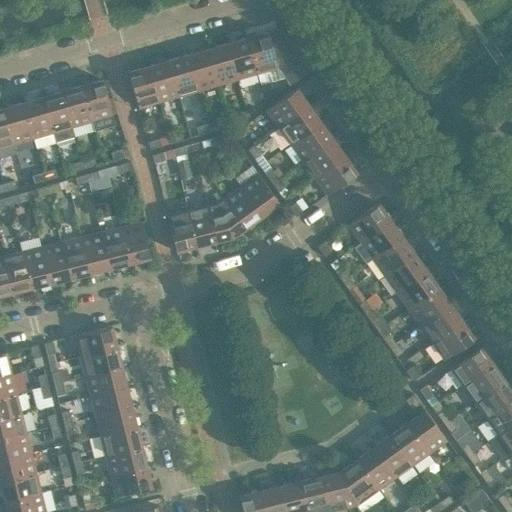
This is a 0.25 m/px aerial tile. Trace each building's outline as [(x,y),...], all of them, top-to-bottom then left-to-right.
[(280,27),(246,37),(256,73),(277,67),(273,55),(270,42),(284,33),(280,27)] [(284,33),(270,42),(273,55),(291,43),(284,33)] [(246,37),(226,43),(237,79),(256,73),(246,37)] [(226,43),(207,49),(217,85),(237,79),(226,43)] [(291,43),(273,55),(277,67),(297,52),(291,43)] [(207,49),(187,54),(198,90),(217,85),(207,49)] [(297,52),(277,67),(284,77),(294,69),(304,62),(297,52)] [(187,54),(168,60),(178,96),(198,90),(187,54)] [(168,60),(148,66),(158,102),(178,96),(168,60)] [(304,62),(294,69),(300,77),(310,70),(304,62)] [(148,66),(127,72),(138,108),(158,102),(148,66)] [(294,69),(284,77),(289,85),(300,77),(294,69)] [(314,75),(304,82),(308,88),(318,81),(314,75)] [(102,79),(81,85),(91,121),(94,130),(115,124),(102,79)] [(81,85),(61,91),(72,127),(91,121),(81,85)] [(296,88),(265,109),(278,127),(308,105),(296,88)] [(61,91),(42,97),(52,132),(55,142),(74,136),(72,127),(61,91)] [(42,97),(22,102),(32,138),(52,132),(42,97)] [(22,102),(2,108),(13,144),(32,138),(22,102)] [(308,105),(278,127),(290,144),(320,122),(308,105)] [(2,108),(0,108),(0,157),(16,154),(13,144),(2,108)] [(218,121),(207,124),(209,132),(221,128),(218,121)] [(320,122),(290,144),(302,160),(332,138),(320,122)] [(209,132),(207,124),(196,127),(198,135),(209,132)] [(168,135),(170,143),(182,140),(179,132),(168,135)] [(222,134),(211,137),(213,145),(225,142),(222,134)] [(211,137),(200,141),(202,148),(213,145),(211,137)] [(159,138),(147,141),(150,149),(161,146),(159,138)] [(332,138),(302,160),(313,177),(344,155),(332,138)] [(254,144),(247,149),(254,159),(261,154),(254,144)] [(183,146),(172,149),(174,157),(186,153),(183,146)] [(110,152),(113,160),(124,156),(122,149),(110,152)] [(163,152),(151,155),(153,163),(165,159),(163,152)] [(344,155),(313,177),(326,194),(356,173),(344,155)] [(93,157),(82,161),(84,168),(95,165),(93,157)] [(191,177),(187,160),(176,163),(180,179),(191,177)] [(70,164),(73,171),(84,168),(82,161),(70,164)] [(126,162),(114,166),(117,173),(128,170),(126,162)] [(270,168),(264,172),(271,182),(277,177),(270,168)] [(54,169),(42,172),(44,180),(56,176),(54,169)] [(97,171),(85,174),(87,182),(99,178),(97,171)] [(31,175),(33,183),(44,180),(42,172),(31,175)] [(279,203),(257,173),(239,186),(261,216),(279,203)] [(85,174),(74,177),(77,185),(87,182),(85,174)] [(277,177),(271,182),(278,192),(284,187),(277,177)] [(14,180),(3,183),(5,191),(16,188),(14,180)] [(58,182),(45,186),(48,193),(60,190),(58,182)] [(45,186),(35,188),(37,196),(48,193),(45,186)] [(261,216),(239,186),(223,197),(244,228),(261,216)] [(17,194),(6,197),(9,205),(20,201),(17,194)] [(0,207),(9,205),(6,197),(0,198),(0,207)] [(215,203),(207,205),(216,241),(232,237),(244,228),(223,197),(215,203)] [(300,198),(295,202),(302,212),(307,208),(300,198)] [(295,202),(288,206),(295,216),(302,212),(295,202)] [(378,202),(347,224),(360,242),(390,220),(378,202)] [(207,205),(187,210),(196,246),(216,241),(207,205)] [(187,210),(166,215),(175,251),(196,246),(187,210)] [(275,216),(277,220),(282,226),(290,220),(283,210),(275,216)] [(360,242),(354,246),(365,263),(372,258),(402,237),(402,236),(390,220),(360,242)] [(141,221),(120,227),(129,263),(150,258),(141,221)] [(120,227),(100,232),(109,268),(129,263),(120,227)] [(100,232),(80,236),(89,273),(109,268),(100,232)] [(80,236),(60,241),(69,278),(89,273),(80,236)] [(402,237),(372,258),(384,275),(414,253),(402,237)] [(60,241),(41,246),(50,283),(69,278),(60,241)] [(330,251),(323,242),(317,246),(324,256),(330,251)] [(41,246),(21,251),(30,288),(50,283),(41,246)] [(21,251),(1,256),(10,292),(30,288),(21,251)] [(307,261),(312,257),(308,252),(303,256),(307,261)] [(414,253),(384,275),(396,292),(426,270),(414,253)] [(1,256),(0,256),(0,294),(10,292),(1,256)] [(341,266),(334,271),(341,280),(347,276),(341,266)] [(426,270),(396,292),(407,308),(438,286),(426,270)] [(359,292),(354,285),(347,276),(341,280),(353,297),(359,292)] [(438,286),(407,308),(419,325),(450,303),(438,286)] [(371,309),(359,292),(353,297),(365,313),(371,309)] [(450,303),(419,325),(431,341),(461,320),(450,303)] [(378,319),(371,309),(365,313),(372,323),(378,319)] [(461,320),(431,341),(444,359),(474,337),(461,320)] [(111,326),(75,335),(80,356),(116,347),(111,326)] [(388,333),(381,337),(388,347),(395,342),(388,333)] [(51,341),(43,343),(46,354),(54,352),(51,341)] [(402,352),(395,342),(388,347),(395,356),(402,352)] [(37,344),(29,346),(32,358),(40,356),(37,344)] [(480,345),(449,367),(462,385),(492,363),(480,345)] [(116,347),(80,356),(85,376),(121,367),(116,347)] [(5,352),(0,353),(0,375),(10,373),(5,352)] [(492,363),(462,385),(474,401),(504,380),(492,363)] [(412,366),(405,370),(412,380),(419,376),(412,366)] [(121,367),(85,376),(90,395),(126,386),(121,367)] [(58,370),(50,372),(53,383),(61,381),(58,370)] [(10,373),(0,375),(0,396),(15,393),(10,373)] [(37,376),(39,386),(47,384),(45,374),(37,376)] [(511,390),(504,380),(474,401),(486,418),(511,399),(511,390)] [(61,381),(53,383),(56,395),(64,393),(61,381)] [(47,384),(39,386),(42,398),(50,397),(47,384)] [(432,394),(425,385),(419,389),(426,399),(432,394)] [(126,386),(90,395),(95,415),(131,406),(126,386)] [(15,393),(0,396),(0,417),(20,412),(15,393)] [(413,393),(404,399),(411,409),(420,403),(413,393)] [(511,399),(486,418),(498,435),(511,424),(511,399)] [(131,406),(95,415),(100,435),(136,426),(131,406)] [(443,409),(436,414),(443,423),(449,418),(443,409)] [(68,410),(60,412),(63,423),(71,421),(68,410)] [(424,410),(407,422),(429,453),(446,440),(424,410)] [(20,412),(0,417),(0,438),(25,432),(20,412)] [(54,413),(47,415),(49,426),(57,424),(54,413)] [(456,428),(449,418),(443,423),(450,433),(456,428)] [(71,421),(63,423),(66,435),(74,433),(71,421)] [(407,422),(390,434),(412,464),(429,453),(407,422)] [(57,424),(49,426),(52,438),(60,436),(57,424)] [(511,424),(498,435),(510,452),(511,450),(511,424)] [(136,426),(100,435),(105,455),(141,446),(136,426)] [(25,432),(0,438),(0,459),(30,452),(25,432)] [(390,434),(373,446),(395,477),(412,464),(390,434)] [(466,442),(460,447),(466,456),(473,451),(466,442)] [(141,446),(105,455),(109,475),(146,466),(141,446)] [(373,446),(356,458),(378,489),(395,477),(373,446)] [(78,449),(70,451),(73,462),(81,460),(78,449)] [(473,451),(466,456),(474,466),(480,461),(473,451)] [(30,452),(0,459),(0,480),(35,472),(30,452)] [(56,455),(59,465),(67,464),(64,453),(56,455)] [(356,458),(339,471),(355,505),(378,489),(356,458)] [(81,460),(73,462),(76,474),(84,472),(81,460)] [(67,464),(59,465),(62,478),(70,476),(67,464)] [(146,466),(109,475),(115,496),(138,490),(151,487),(146,466)] [(486,469),(479,474),(486,484),(493,479),(486,469)] [(339,471),(319,476),(328,511),(355,505),(339,471)] [(35,472),(0,480),(0,485),(4,501),(40,492),(35,472)] [(319,476),(299,481),(306,511),(327,511),(328,511),(319,476)] [(306,511),(299,481),(279,486),(285,511),(306,511)] [(285,511),(279,486),(259,490),(264,511),(285,511)] [(88,490),(80,492),(83,504),(91,502),(88,490)] [(138,490),(115,496),(116,502),(140,496),(138,490)] [(264,511),(259,490),(238,496),(242,511),(264,511)] [(45,511),(40,492),(4,501),(6,511),(45,511)] [(74,493),(67,495),(69,507),(77,505),(74,493)] [(503,493),(496,498),(502,506),(509,502),(503,493)] [(448,495),(439,501),(443,508),(453,501),(448,495)] [(479,503),(472,495),(464,500),(470,509),(479,503)] [(439,501),(429,508),(432,511),(437,511),(443,508),(439,501)] [(511,511),(511,506),(509,502),(502,506),(506,511),(511,511)]
